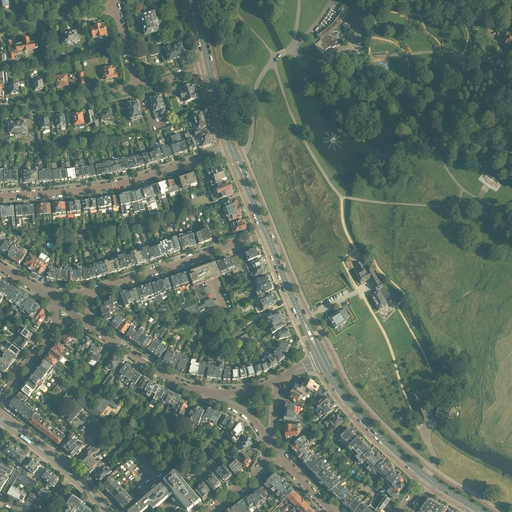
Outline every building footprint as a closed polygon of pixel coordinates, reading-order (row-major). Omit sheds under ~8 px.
[(1,0),(3,7),(5,6),(6,8),(9,8),(10,8),(8,0),(1,0)] [(346,0),(347,5),(341,6),(340,8),(338,13),(341,15),(337,19),(334,24),(332,26),(330,27),(327,30),(324,32),(318,36),(319,37),(313,43),(322,54),(328,49),(331,47),(332,48),(333,48),(334,48),(334,47),(335,47),(335,46),(337,47),(343,41),(344,40),(341,36),(346,32),(352,19),(351,17),(352,18),(353,18),(353,17),(356,11),(350,8),(351,5),(351,3),(354,2),(354,0),(346,0)] [(145,35),(151,34),(159,32),(157,26),(158,26),(157,19),(156,20),(154,13),(141,16),(141,18),(137,19),(138,23),(142,22),(145,35)] [(104,25),(91,28),(94,38),(107,35),(104,25)] [(65,44),(67,43),(68,44),(70,44),(71,43),(74,42),(74,43),(75,43),(76,43),(77,42),(77,41),(78,41),(80,40),(78,35),(77,35),(76,31),(72,32),(71,31),(69,32),(68,33),(64,34),(65,38),(63,39),(64,44),(65,44)] [(505,39),(503,43),(509,45),(508,45),(511,46),(511,33),(511,34),(511,35),(507,33),(505,39)] [(163,35),(159,36),(154,37),(154,38),(155,41),(156,44),(156,45),(165,42),(165,46),(164,46),(173,44),(172,40),(171,40),(168,38),(168,37),(164,38),(163,35)] [(28,52),(30,52),(29,50),(35,49),(38,48),(37,45),(35,45),(34,43),(30,44),(29,38),(23,39),(24,42),(12,44),(11,42),(7,42),(8,51),(5,52),(7,60),(14,59),(14,56),(18,55),(17,54),(25,52),(25,53),(25,54),(26,54),(27,54),(28,54),(28,53),(28,52)] [(163,63),(170,61),(171,62),(172,61),(172,60),(182,58),(183,59),(185,58),(186,57),(185,55),(184,54),(181,45),(176,46),(175,43),(177,43),(173,44),(164,46),(149,51),(149,54),(149,56),(150,56),(159,54),(159,53),(159,52),(165,50),(166,54),(164,54),(164,57),(162,57),(163,63)] [(116,71),(115,71),(114,67),(113,68),(113,67),(100,70),(101,74),(103,74),(104,80),(115,78),(116,77),(116,74),(116,71)] [(84,74),(77,76),(79,85),(86,84),(84,74)] [(66,76),(56,78),(57,88),(62,87),(62,86),(68,86),(67,80),(68,79),(67,77),(66,77),(66,76)] [(38,79),(34,79),(34,84),(33,84),(34,88),(35,88),(35,91),(44,90),(42,77),(37,78),(38,79)] [(13,82),(9,82),(10,87),(9,87),(9,91),(10,90),(10,94),(19,93),(18,80),(13,81),(13,82)] [(192,86),(192,85),(179,89),(183,103),(196,99),(196,98),(197,98),(198,97),(197,95),(196,94),(195,95),(193,89),(194,89),(195,88),(194,86),(193,86),(192,86)] [(163,104),(162,103),(161,98),(161,97),(161,96),(160,95),(159,96),(158,97),(151,99),(154,109),(152,109),(156,120),(167,117),(166,113),(165,113),(163,106),(164,105),(163,104)] [(127,106),(129,113),(129,114),(129,115),(130,116),(131,122),(141,119),(137,103),(132,104),(130,103),(128,104),(127,106)] [(103,114),(100,115),(101,120),(104,120),(106,119),(106,121),(114,122),(114,118),(112,117),(111,111),(111,110),(110,109),(109,109),(109,110),(106,110),(106,108),(102,109),(103,114)] [(95,123),(95,121),(93,111),(86,113),(88,125),(93,124),(95,123)] [(192,123),(204,119),(203,116),(203,115),(202,111),(198,112),(198,111),(191,113),(193,118),(191,118),(192,123)] [(73,115),(75,126),(75,128),(84,127),(82,113),(73,115)] [(56,123),(57,128),(61,127),(61,128),(66,128),(64,116),(56,117),(56,120),(55,120),(56,123)] [(45,129),(45,131),(50,130),(50,127),(49,117),(40,119),(40,122),(39,122),(39,125),(41,125),(41,128),(42,130),(45,129)] [(204,119),(192,123),(189,124),(190,126),(191,127),(192,127),(193,128),(193,129),(194,130),(194,131),(195,131),(203,129),(203,127),(206,126),(205,122),(205,121),(204,119)] [(17,123),(18,139),(22,138),(21,135),(22,135),(22,133),(27,133),(27,132),(28,132),(28,128),(27,128),(26,122),(23,121),(21,122),(17,123)] [(16,139),(18,139),(17,123),(13,123),(11,122),(9,123),(9,129),(8,130),(8,133),(9,133),(9,134),(14,134),(14,133),(15,133),(15,136),(16,139)] [(203,132),(202,130),(194,132),(195,136),(199,147),(202,146),(202,147),(204,146),(204,147),(206,146),(207,145),(208,145),(210,145),(210,144),(211,144),(211,142),(211,141),(211,140),(210,139),(210,138),(210,137),(210,136),(209,135),(208,133),(207,130),(203,132)] [(150,155),(153,163),(160,161),(155,144),(159,143),(159,141),(158,138),(156,132),(152,133),(155,142),(151,144),(153,151),(153,154),(150,155)] [(175,136),(180,154),(184,152),(185,153),(187,152),(187,151),(188,151),(184,141),(182,142),(179,134),(176,136),(175,136)] [(189,134),(185,136),(190,151),(193,150),(194,150),(195,150),(196,149),(197,149),(193,137),(190,138),(189,134)] [(173,136),(171,137),(173,144),(170,145),(171,147),(174,156),(174,155),(175,156),(177,155),(180,154),(175,136),(173,136)] [(172,156),(169,148),(169,147),(166,148),(163,140),(162,137),(158,138),(159,141),(159,143),(165,159),(165,158),(168,157),(169,158),(171,157),(171,156),(172,156)] [(155,144),(160,161),(165,159),(159,143),(155,144)] [(142,154),(143,159),(144,159),(146,165),(153,163),(150,155),(147,156),(144,148),(140,149),(142,154)] [(134,157),(137,168),(144,166),(141,155),(138,156),(138,154),(133,155),(134,157)] [(137,168),(134,157),(133,155),(129,157),(130,159),(127,159),(129,167),(130,170),(137,168)] [(90,157),(91,160),(88,161),(89,166),(87,166),(89,177),(93,177),(96,177),(93,165),(95,164),(93,159),(93,157),(90,157)] [(122,158),(118,159),(119,161),(122,172),(126,171),(126,170),(129,169),(127,165),(128,165),(126,158),(123,159),(122,158)] [(122,172),(119,161),(118,159),(114,160),(115,162),(111,162),(113,169),(113,170),(114,173),(117,172),(118,173),(122,172)] [(40,183),(46,182),(45,170),(43,171),(42,165),(40,165),(39,161),(37,161),(38,166),(38,165),(40,183)] [(67,180),(65,163),(65,161),(61,161),(62,169),(59,169),(61,181),(65,180),(67,180)] [(86,178),(89,177),(87,166),(85,166),(83,161),(80,162),(83,178),(86,178)] [(73,168),(75,179),(79,179),(82,179),(79,162),(75,163),(76,168),(73,168)] [(106,175),(103,164),(103,162),(99,163),(99,165),(96,166),(98,176),(106,175)] [(103,162),(103,164),(106,175),(113,174),(111,167),(112,167),(111,162),(107,163),(107,162),(103,162)] [(30,169),(30,166),(30,163),(27,163),(27,170),(27,171),(27,172),(21,172),(21,173),(20,173),(20,178),(22,178),(23,184),(27,183),(31,183),(30,172),(31,171),(31,170),(31,169),(30,169)] [(72,180),(75,179),(73,168),(70,168),(70,163),(66,163),(68,180),(72,180)] [(57,181),(61,181),(59,169),(57,169),(56,164),(52,165),(54,181),(57,181)] [(39,182),(37,165),(35,165),(35,169),(34,169),(34,170),(34,171),(31,171),(30,172),(31,183),(39,182)] [(48,170),(45,170),(46,182),(53,182),(51,165),(47,165),(48,170)] [(212,178),(224,173),(225,172),(224,169),(222,169),(221,165),(206,172),(207,175),(210,174),(212,178)] [(478,179),(496,192),(502,183),(483,171),(478,179)] [(210,183),(212,187),(219,184),(224,182),(223,180),(226,179),(224,173),(212,178),(213,181),(210,183)] [(179,179),(181,184),(182,189),(197,184),(194,174),(187,176),(188,176),(186,177),(185,177),(179,179)] [(166,183),(169,194),(178,191),(177,188),(176,188),(175,185),(176,185),(175,183),(174,181),(173,181),(166,183)] [(160,193),(161,196),(162,199),(164,205),(168,204),(165,195),(164,194),(168,192),(165,183),(159,185),(160,188),(161,192),(160,193)] [(219,184),(212,187),(208,188),(213,202),(233,194),(233,193),(230,185),(229,185),(225,187),(224,184),(220,186),(219,184)] [(162,199),(161,196),(160,193),(159,193),(158,189),(159,189),(157,186),(151,188),(154,197),(158,196),(159,200),(162,199)] [(142,190),(145,200),(147,204),(150,215),(151,215),(152,217),(155,216),(154,214),(159,213),(155,201),(154,197),(151,188),(142,190)] [(144,210),(143,205),(147,204),(145,200),(142,190),(135,192),(140,211),(144,210)] [(129,205),(132,204),(134,213),(139,212),(134,193),(127,194),(129,205)] [(122,215),(123,215),(127,215),(126,205),(129,205),(127,194),(119,196),(121,208),(120,208),(120,210),(121,215),(122,218),(123,218),(122,215)] [(118,208),(119,208),(117,197),(115,197),(115,196),(111,197),(113,208),(113,209),(113,212),(118,211),(118,208)] [(103,199),(105,210),(112,209),(110,198),(108,198),(103,199)] [(84,213),(90,212),(89,201),(82,202),(84,213)] [(223,209),(225,213),(238,208),(236,204),(237,204),(237,203),(236,202),(236,201),(233,202),(232,201),(226,204),(225,203),(222,204),(224,208),(225,207),(226,208),(223,209)] [(75,215),(73,203),(67,204),(68,216),(75,215)] [(44,218),(43,206),(37,206),(37,209),(36,209),(36,212),(37,212),(37,218),(44,218)] [(12,226),(15,226),(15,217),(14,207),(7,208),(8,220),(12,220),(12,226)] [(238,208),(225,213),(226,218),(228,218),(230,224),(231,224),(233,223),(233,222),(236,221),(239,220),(238,219),(242,217),(240,213),(240,212),(240,211),(239,209),(238,209),(238,208)] [(231,224),(231,227),(232,228),(233,233),(246,229),(244,225),(245,224),(245,223),(245,222),(244,221),(241,222),(241,220),(233,223),(231,224)] [(201,231),(205,242),(212,240),(214,239),(211,230),(209,230),(208,225),(203,226),(204,229),(201,230),(201,231)] [(201,231),(195,233),(198,245),(205,242),(201,231)] [(186,236),(190,247),(196,245),(194,238),(193,235),(192,236),(191,232),(187,233),(188,235),(186,236)] [(179,236),(180,239),(179,240),(180,243),(183,250),(190,247),(186,236),(183,237),(182,235),(179,236)] [(171,240),(174,253),(179,251),(179,249),(180,249),(176,238),(171,240)] [(11,242),(7,240),(0,251),(0,253),(2,254),(4,253),(5,254),(6,253),(7,253),(13,244),(11,242)] [(168,255),(174,253),(171,240),(167,241),(164,242),(168,255)] [(161,257),(168,255),(164,242),(157,245),(161,257)] [(151,247),(152,247),(151,245),(151,244),(145,246),(150,261),(155,259),(151,247)] [(14,248),(13,247),(8,254),(9,255),(8,257),(13,261),(21,250),(18,248),(19,247),(16,245),(14,248)] [(155,259),(161,257),(157,245),(152,247),(151,247),(155,259)] [(147,262),(149,261),(145,249),(139,251),(143,263),(147,261),(147,262)] [(248,262),(251,261),(253,260),(260,257),(257,250),(256,249),(256,250),(245,253),(248,262)] [(23,251),(21,250),(13,261),(19,264),(21,262),(21,263),(26,256),(25,255),(27,252),(24,250),(23,251)] [(140,264),(143,263),(139,251),(134,252),(138,265),(140,264)] [(136,265),(138,265),(134,252),(128,254),(132,266),(136,265)] [(132,266),(128,254),(122,256),(126,267),(126,268),(129,268),(128,268),(132,266)] [(28,268),(32,270),(38,257),(35,255),(34,257),(30,255),(28,259),(27,258),(24,265),(28,267),(28,268)] [(125,267),(126,267),(122,256),(118,257),(116,258),(115,258),(119,271),(120,270),(123,269),(126,269),(125,267)] [(241,265),(238,256),(231,258),(234,267),(241,265)] [(44,261),(38,257),(32,270),(32,271),(32,272),(35,274),(36,273),(37,273),(40,275),(41,274),(43,275),(48,265),(49,264),(48,263),(50,259),(47,257),(44,261)] [(118,271),(119,271),(115,258),(110,260),(114,272),(115,272),(114,272),(118,271)] [(227,260),(223,261),(227,271),(228,271),(232,270),(233,274),(237,273),(235,268),(234,269),(231,259),(230,259),(229,258),(227,259),(227,260)] [(111,273),(114,272),(110,260),(105,262),(109,274),(111,273)] [(253,260),(251,261),(251,263),(247,264),(248,268),(250,267),(252,271),(262,267),(261,263),(261,262),(260,260),(257,261),(257,262),(254,263),(253,260)] [(105,275),(109,274),(105,262),(102,263),(101,261),(98,262),(99,264),(103,276),(105,275)] [(230,275),(228,271),(227,271),(223,261),(222,261),(220,261),(220,262),(217,263),(220,274),(225,272),(226,276),(230,275)] [(376,291),(375,292),(369,295),(378,311),(388,305),(384,299),(385,298),(385,299),(389,297),(384,288),(382,289),(382,288),(370,266),(364,270),(360,262),(356,264),(360,270),(355,273),(361,284),(369,279),(376,291)] [(190,272),(188,273),(201,306),(197,307),(196,304),(183,308),(187,319),(196,315),(197,319),(202,317),(203,320),(218,313),(212,299),(206,301),(200,285),(205,283),(210,281),(215,279),(221,277),(215,263),(210,265),(205,267),(200,269),(194,271),(194,270),(190,272)] [(99,264),(94,265),(97,278),(100,277),(103,276),(99,264)] [(55,266),(50,265),(47,278),(53,279),(55,266)] [(81,268),(79,268),(78,265),(74,265),(75,268),(76,281),(83,281),(81,268)] [(87,267),(90,279),(96,278),(93,265),(87,267)] [(62,267),(55,266),(53,279),(58,280),(58,281),(61,281),(62,267)] [(90,279),(87,267),(81,268),(83,281),(85,280),(85,281),(90,280),(90,279)] [(262,267),(252,271),(253,274),(251,275),(252,279),(253,278),(254,280),(260,278),(259,275),(261,274),(262,275),(265,273),(264,270),(262,267)] [(185,287),(191,285),(187,273),(180,275),(185,287)] [(179,289),(185,287),(180,275),(175,277),(179,289)] [(174,291),(179,289),(175,277),(170,279),(174,291)] [(261,278),(255,280),(257,287),(269,282),(268,279),(267,279),(266,277),(261,279),(261,278)] [(168,280),(162,282),(166,294),(172,292),(168,280)] [(167,296),(166,294),(162,282),(156,283),(160,295),(161,298),(167,296)] [(161,298),(156,283),(151,285),(156,300),(161,298)] [(259,298),(264,295),(269,292),(272,290),(269,283),(258,288),(260,293),(257,294),(259,297),(259,298)] [(9,287),(6,285),(0,294),(0,302),(4,296),(6,298),(12,289),(12,287),(10,286),(9,287)] [(144,287),(148,300),(155,298),(150,285),(144,287)] [(141,303),(148,300),(144,287),(137,290),(141,303)] [(14,303),(20,293),(13,289),(6,300),(10,302),(11,301),(14,303)] [(138,306),(139,308),(141,307),(140,302),(136,290),(133,291),(131,291),(129,292),(132,301),(133,304),(137,303),(138,306)] [(133,304),(132,301),(129,292),(128,293),(126,293),(124,294),(121,295),(125,307),(127,312),(129,312),(128,308),(130,308),(128,304),(131,303),(132,304),(133,304)] [(28,298),(20,293),(14,303),(17,305),(16,306),(14,310),(17,312),(18,310),(19,310),(25,301),(26,301),(28,298)] [(265,297),(264,295),(259,298),(259,297),(258,298),(261,305),(257,307),(260,312),(277,304),(275,299),(274,299),(275,299),(276,297),(275,295),(272,294),(272,295),(271,294),(265,297)] [(113,306),(117,304),(117,305),(123,304),(121,299),(116,301),(114,297),(109,299),(107,300),(108,303),(105,304),(103,303),(101,306),(100,308),(99,311),(101,312),(114,308),(115,308),(115,306),(114,306),(113,306)] [(24,311),(27,313),(34,303),(34,302),(32,301),(31,301),(28,299),(24,305),(23,305),(20,310),(23,313),(24,311)] [(38,305),(34,303),(27,313),(31,315),(29,317),(33,320),(36,314),(40,308),(38,306),(38,305)] [(116,312),(114,308),(101,312),(101,315),(102,317),(104,317),(104,319),(109,324),(116,314),(114,313),(114,312),(116,312)] [(340,312),(328,319),(329,319),(335,329),(346,322),(345,320),(349,317),(344,309),(340,312)] [(39,327),(39,328),(43,322),(42,322),(45,319),(44,317),(45,317),(44,313),(44,312),(40,310),(31,323),(31,322),(27,327),(25,330),(27,331),(33,323),(35,325),(34,327),(37,329),(39,327)] [(271,327),(284,319),(284,318),(283,316),(282,315),(281,316),(280,314),(275,316),(275,315),(271,316),(266,318),(271,327)] [(118,315),(117,317),(111,325),(115,328),(115,329),(117,330),(124,321),(121,319),(122,318),(118,315)] [(284,319),(271,327),(272,330),(270,331),(272,334),(276,332),(276,331),(285,326),(284,324),(286,323),(284,319)] [(134,321),(132,324),(127,331),(128,331),(129,332),(126,337),(127,338),(131,341),(131,340),(138,331),(134,328),(136,324),(135,323),(136,322),(134,321)] [(124,335),(127,331),(132,324),(128,322),(126,324),(124,322),(118,331),(124,335)] [(131,340),(134,342),(134,343),(136,344),(144,333),(143,332),(145,330),(141,327),(138,331),(131,340)] [(285,339),(286,339),(286,341),(290,340),(288,331),(286,327),(281,330),(281,331),(280,331),(280,332),(277,333),(279,340),(285,338),(285,339)] [(25,330),(23,328),(21,331),(20,330),(17,333),(21,335),(28,341),(30,339),(33,336),(27,331),(25,330)] [(62,337),(66,345),(78,340),(75,335),(74,336),(73,333),(72,333),(71,333),(68,334),(68,335),(62,337)] [(149,336),(144,333),(136,344),(138,346),(138,345),(141,347),(149,336)] [(14,339),(12,342),(22,349),(27,342),(20,336),(16,341),(14,339)] [(149,336),(141,347),(144,350),(144,349),(146,350),(154,340),(149,336)] [(252,344),(250,341),(247,336),(238,340),(240,344),(243,342),(246,348),(252,344)] [(82,337),(82,338),(80,343),(82,344),(78,351),(78,352),(80,353),(81,353),(84,348),(86,349),(87,349),(92,342),(86,338),(86,339),(82,337)] [(160,343),(155,339),(152,344),(147,352),(149,353),(150,353),(150,352),(153,354),(160,343)] [(65,349),(65,348),(57,342),(57,343),(56,343),(55,345),(55,346),(53,348),(61,354),(62,353),(64,355),(67,351),(65,349)] [(279,346),(277,349),(287,353),(288,351),(287,351),(288,348),(291,348),(290,345),(288,346),(280,342),(280,343),(278,342),(276,345),(279,346)] [(160,343),(153,354),(157,357),(156,358),(159,359),(163,352),(164,353),(165,351),(167,348),(160,343)] [(9,344),(7,346),(5,349),(8,351),(16,357),(21,352),(9,344)] [(4,358),(12,363),(16,357),(8,351),(5,349),(0,345),(0,350),(6,355),(4,358)] [(65,348),(65,349),(71,353),(75,356),(77,352),(73,350),(67,346),(65,348)] [(90,358),(97,363),(97,362),(99,364),(107,352),(104,351),(101,356),(97,353),(101,348),(98,346),(96,349),(93,346),(92,348),(91,347),(89,349),(87,353),(88,353),(88,354),(91,356),(90,358)] [(166,353),(167,354),(163,362),(162,361),(162,362),(168,365),(174,354),(171,352),(173,349),(170,347),(169,347),(169,348),(166,353)] [(48,354),(57,361),(57,360),(58,361),(60,362),(64,357),(53,349),(51,351),(50,350),(49,353),(49,354),(48,354)] [(273,350),(270,353),(279,362),(284,357),(277,350),(275,352),(273,350)] [(58,361),(57,360),(57,361),(48,354),(46,357),(45,360),(53,366),(57,369),(59,367),(55,364),(58,361)] [(177,356),(174,354),(168,365),(174,369),(178,361),(179,362),(181,355),(178,354),(177,356)] [(182,354),(181,359),(176,369),(181,371),(181,372),(184,373),(186,369),(185,368),(187,363),(188,364),(190,360),(186,358),(187,356),(182,354)] [(263,357),(265,360),(270,368),(272,367),(273,367),(275,366),(275,365),(277,364),(275,359),(273,360),(270,355),(267,357),(266,355),(263,357)] [(109,370),(113,373),(120,362),(112,356),(105,367),(105,369),(108,371),(109,370)] [(192,375),(196,376),(198,365),(195,364),(196,362),(197,358),(193,357),(192,361),(190,365),(192,365),(191,367),(189,374),(192,375)] [(0,363),(8,369),(12,363),(4,358),(2,360),(0,358),(0,363)] [(210,378),(214,379),(216,367),(217,360),(213,359),(213,361),(209,361),(207,369),(208,369),(207,378),(210,379),(210,378)] [(42,364),(40,366),(50,374),(52,371),(50,370),(52,367),(44,360),(44,361),(42,361),(41,362),(42,364)] [(257,361),(251,363),(256,375),(262,373),(257,361)] [(199,364),(198,365),(196,376),(200,376),(200,377),(203,377),(205,368),(206,368),(207,364),(203,363),(199,362),(199,364)] [(219,367),(216,367),(214,379),(218,379),(221,380),(222,371),(223,371),(224,367),(224,363),(220,362),(219,367)] [(263,362),(259,364),(263,372),(267,371),(269,370),(265,362),(263,363),(263,362)] [(116,374),(114,377),(113,378),(115,379),(118,375),(118,376),(118,375),(121,377),(119,380),(118,379),(117,379),(116,381),(116,383),(120,385),(120,384),(124,379),(131,369),(125,365),(120,372),(119,371),(116,374)] [(251,365),(245,367),(248,377),(252,376),(255,376),(251,365)] [(50,374),(40,366),(39,368),(37,368),(36,369),(36,370),(36,371),(35,371),(46,379),(48,376),(49,376),(50,374)] [(231,367),(225,367),(223,380),(228,380),(230,380),(230,377),(232,377),(231,369),(231,367)] [(245,367),(238,368),(240,379),(244,378),(247,378),(245,368),(245,367)] [(131,369),(124,379),(120,384),(123,386),(124,384),(127,386),(129,383),(136,373),(134,371),(134,370),(132,369),(131,369)] [(46,379),(35,371),(34,373),(34,374),(32,376),(43,384),(44,381),(46,379)] [(134,390),(132,389),(141,376),(136,373),(129,383),(131,384),(129,387),(131,388),(129,391),(132,393),(134,390)] [(108,386),(113,378),(114,377),(110,375),(104,383),(108,386)] [(43,384),(32,376),(31,376),(30,378),(30,379),(28,381),(39,389),(43,384)] [(143,393),(145,391),(144,390),(149,381),(150,381),(143,377),(138,387),(137,388),(142,391),(140,393),(143,395),(143,393)] [(39,389),(28,381),(27,383),(26,383),(25,385),(25,386),(35,394),(37,391),(39,389)] [(314,393),(318,396),(323,393),(321,390),(320,390),(320,389),(320,388),(313,385),(314,384),(309,381),(308,383),(305,381),(304,384),(303,384),(303,385),(302,385),(301,386),(310,391),(314,393)] [(150,382),(145,391),(143,393),(147,395),(146,396),(149,398),(150,396),(153,398),(158,386),(155,384),(155,385),(153,384),(152,382),(150,382)] [(69,389),(63,384),(61,387),(67,392),(69,389)] [(308,396),(310,391),(301,386),(300,386),(299,386),(298,386),(296,385),(295,385),(295,386),(292,391),(303,396),(305,397),(306,398),(308,396)] [(35,394),(25,386),(23,388),(22,388),(21,390),(21,391),(31,399),(33,396),(35,394)] [(158,386),(153,398),(154,398),(153,400),(152,400),(150,405),(154,407),(157,401),(160,403),(166,391),(165,391),(164,389),(162,389),(160,388),(161,388),(158,386)] [(419,390),(407,395),(420,426),(432,421),(419,390)] [(167,392),(166,391),(160,403),(159,405),(160,405),(160,406),(161,406),(163,404),(168,406),(174,394),(167,391),(167,392)] [(301,400),(303,396),(292,391),(291,391),(289,393),(290,395),(289,398),(292,400),(295,402),(294,404),(302,406),(302,404),(303,404),(304,402),(304,401),(301,400)] [(20,392),(15,398),(13,400),(12,400),(7,406),(12,410),(13,409),(14,410),(22,400),(25,396),(20,392)] [(103,393),(93,407),(102,414),(109,404),(116,410),(120,404),(116,402),(111,398),(103,393)] [(181,398),(174,394),(168,406),(172,408),(172,409),(175,410),(178,406),(177,406),(181,398)] [(72,408),(70,410),(66,415),(70,418),(67,422),(71,425),(74,421),(77,416),(82,411),(85,406),(86,407),(85,409),(97,419),(102,414),(93,407),(90,403),(81,396),(77,401),(78,401),(75,404),(75,405),(72,408)] [(321,411),(329,404),(328,403),(329,403),(328,402),(324,397),(323,398),(322,397),(320,399),(319,397),(313,402),(318,408),(316,409),(319,413),(321,411)] [(187,400),(182,398),(176,410),(175,412),(179,414),(179,415),(184,417),(183,418),(184,418),(185,416),(184,416),(187,409),(186,409),(187,406),(186,406),(188,403),(186,402),(187,400)] [(19,414),(27,404),(24,402),(22,400),(14,410),(14,411),(16,413),(17,412),(19,414)] [(32,407),(27,404),(19,414),(21,416),(21,417),(23,418),(32,407)] [(302,406),(294,404),(294,406),(291,405),(292,405),(289,405),(286,405),(285,408),(286,408),(285,413),(298,414),(298,407),(301,407),(302,406)] [(439,419),(438,423),(447,425),(451,409),(446,408),(446,407),(438,405),(435,418),(439,419)] [(199,424),(205,409),(203,409),(204,407),(204,406),(202,406),(201,408),(200,407),(199,409),(195,407),(192,413),(191,412),(189,416),(189,418),(187,417),(185,416),(184,418),(186,419),(185,421),(189,423),(189,421),(193,422),(193,421),(194,422),(193,424),(198,426),(199,424)] [(321,412),(317,415),(317,414),(314,417),(316,420),(319,417),(320,418),(322,420),(323,419),(325,417),(333,410),(333,409),(332,407),(330,407),(329,407),(328,406),(321,412)] [(29,422),(35,414),(37,412),(34,410),(32,407),(23,418),(24,418),(26,420),(26,421),(28,422),(29,422)] [(210,423),(215,411),(208,408),(205,415),(204,415),(203,419),(206,421),(205,422),(209,423),(210,422),(210,423)] [(221,419),(219,419),(222,414),(215,411),(210,423),(216,425),(216,424),(217,423),(218,424),(221,419)] [(291,421),(299,422),(299,423),(300,423),(299,424),(300,424),(306,424),(306,422),(299,421),(299,418),(298,418),(298,414),(285,413),(285,417),(284,417),(284,420),(288,421),(291,421)] [(45,422),(35,414),(29,422),(30,423),(30,424),(31,425),(32,425),(37,428),(37,429),(38,430),(39,430),(45,422)] [(225,428),(229,419),(223,415),(221,419),(218,424),(219,424),(220,425),(219,426),(224,428),(225,428)] [(331,426),(334,430),(343,422),(343,421),(341,418),(340,419),(340,418),(339,418),(337,415),(334,417),(334,416),(330,419),(329,418),(327,421),(324,424),(326,427),(327,426),(328,428),(331,426)] [(231,430),(231,431),(236,422),(229,419),(225,428),(224,428),(230,432),(231,430)] [(49,438),(56,429),(45,422),(39,430),(40,430),(40,431),(41,432),(42,432),(46,435),(47,436),(48,437),(49,437),(49,438)] [(243,435),(241,434),(244,431),(243,430),(244,428),(242,426),(239,423),(232,432),(231,434),(234,437),(231,440),(235,443),(239,438),(238,438),(239,436),(241,437),(243,435)] [(299,424),(295,423),(296,425),(285,426),(285,431),(285,437),(286,437),(286,438),(287,439),(290,439),(291,438),(291,436),(297,436),(297,432),(298,431),(300,430),(300,424),(299,424)] [(82,434),(87,428),(83,425),(79,432),(82,434)] [(60,432),(56,429),(49,438),(50,438),(50,439),(51,440),(52,440),(59,445),(65,437),(63,435),(67,431),(63,428),(60,432)] [(351,442),(357,437),(354,434),(353,434),(352,433),(353,432),(352,432),(353,431),(351,429),(350,429),(348,430),(341,435),(340,437),(339,438),(342,441),(339,444),(341,446),(344,444),(346,447),(351,442)] [(68,437),(69,438),(70,438),(67,442),(65,440),(63,442),(65,444),(62,447),(68,452),(77,441),(74,438),(75,437),(71,434),(68,437)] [(358,437),(347,448),(346,447),(340,453),(341,454),(342,454),(345,451),(346,452),(349,450),(352,453),(364,442),(362,441),(361,440),(358,437)] [(247,450),(246,449),(252,445),(250,441),(251,440),(249,438),(248,438),(243,440),(244,440),(241,442),(240,439),(237,443),(239,447),(240,447),(242,450),(243,450),(244,450),(244,451),(247,450)] [(296,453),(304,446),(305,445),(306,444),(304,441),(303,442),(300,438),(294,443),(295,444),(292,446),(291,446),(291,448),(294,451),(296,453)] [(81,444),(77,441),(68,452),(73,456),(75,454),(77,455),(81,451),(81,450),(85,446),(81,443),(81,444)] [(364,443),(364,442),(352,453),(356,457),(355,457),(355,458),(354,459),(355,461),(354,462),(355,462),(358,460),(361,457),(360,457),(369,449),(367,447),(367,446),(365,444),(364,444),(364,443)] [(21,451),(22,451),(16,446),(15,447),(10,443),(5,449),(5,448),(2,451),(9,456),(10,455),(15,459),(16,459),(21,451)] [(100,448),(94,443),(80,456),(82,458),(81,459),(83,460),(80,463),(82,465),(85,468),(86,468),(97,458),(97,457),(94,454),(91,451),(93,450),(95,453),(100,448)] [(310,451),(305,445),(304,446),(296,453),(297,455),(300,459),(311,451),(310,450),(310,451)] [(362,463),(365,465),(375,455),(375,454),(374,453),(374,452),(373,452),(372,452),(371,452),(369,450),(363,457),(362,456),(357,462),(358,463),(359,462),(361,464),(362,463)] [(27,456),(21,451),(16,459),(15,459),(14,460),(20,465),(23,462),(22,462),(27,456)] [(305,465),(314,458),(315,457),(313,454),(311,451),(300,459),(303,463),(305,465)] [(234,457),(240,463),(242,465),(246,467),(248,463),(250,459),(246,457),(246,456),(244,455),(243,453),(242,453),(241,453),(240,452),(234,457)] [(105,464),(114,456),(111,454),(104,462),(102,464),(100,461),(103,458),(100,455),(97,457),(97,458),(86,468),(88,471),(88,472),(90,474),(93,471),(94,473),(97,470),(98,471),(105,464)] [(377,455),(375,455),(365,465),(367,468),(366,469),(370,472),(373,469),(374,468),(374,467),(380,461),(378,459),(378,458),(378,456),(377,455)] [(320,462),(315,457),(314,458),(305,465),(307,467),(310,471),(310,470),(320,462)] [(33,474),(34,474),(37,470),(38,470),(38,469),(40,466),(40,465),(31,458),(24,467),(33,474)] [(228,467),(235,476),(237,476),(239,475),(238,473),(242,470),(240,467),(241,466),(236,460),(233,463),(232,461),(227,466),(228,467)] [(378,477),(388,465),(387,465),(382,460),(371,472),(374,475),(375,474),(378,477)] [(0,492),(0,493),(9,478),(5,476),(6,473),(10,475),(14,469),(0,461),(0,492)] [(315,475),(330,463),(331,461),(328,463),(325,465),(324,464),(323,464),(320,462),(310,470),(311,471),(311,472),(312,473),(313,473),(315,475)] [(227,479),(231,476),(224,467),(223,465),(216,471),(215,470),(217,468),(212,462),(208,466),(219,479),(221,477),(223,480),(224,479),(225,480),(227,479)] [(319,480),(320,481),(333,469),(332,468),(331,469),(330,468),(332,466),(330,463),(315,475),(317,477),(317,479),(318,480),(319,480)] [(104,481),(106,478),(105,477),(107,476),(108,476),(108,475),(112,472),(109,470),(111,468),(110,467),(111,467),(109,465),(109,466),(107,465),(105,464),(98,471),(100,473),(96,476),(95,477),(95,479),(96,480),(98,481),(99,480),(100,481),(103,479),(104,481)] [(391,468),(388,465),(378,477),(380,479),(379,479),(383,482),(385,479),(386,478),(393,471),(391,469),(391,468)] [(33,490),(37,485),(38,482),(27,477),(28,472),(23,468),(20,473),(17,471),(15,470),(2,493),(7,496),(12,486),(15,481),(31,489),(33,490)] [(47,485),(52,475),(53,475),(52,474),(52,473),(51,472),(50,473),(49,473),(50,472),(46,470),(42,478),(45,480),(45,481),(44,483),(47,485)] [(113,480),(120,473),(119,473),(117,470),(110,476),(104,482),(105,484),(103,485),(106,489),(115,481),(113,480)] [(382,484),(389,489),(389,490),(400,478),(400,477),(400,476),(398,474),(397,474),(396,473),(396,472),(395,471),(393,471),(383,484),(382,484)] [(164,482),(128,511),(141,511),(150,506),(153,510),(173,493),(188,511),(199,502),(174,473),(163,482),(164,482)] [(278,479),(276,477),(277,477),(276,475),(275,474),(274,474),(273,475),(272,473),(270,475),(271,476),(262,484),(264,486),(265,487),(265,486),(268,489),(270,487),(278,479)] [(333,475),(330,473),(320,481),(321,482),(321,483),(322,484),(323,484),(325,487),(336,478),(338,476),(336,474),(334,476),(333,475)] [(205,480),(206,482),(213,491),(218,487),(217,487),(219,485),(218,484),(220,483),(212,474),(209,477),(205,480)] [(53,475),(52,475),(47,485),(50,487),(51,486),(54,488),(59,479),(56,477),(55,476),(54,475),(53,475)] [(278,479),(270,487),(272,489),(271,490),(273,493),(274,492),(284,482),(283,482),(282,481),(282,479),(281,478),(279,478),(278,479)] [(341,482),(336,478),(325,487),(327,488),(327,490),(328,491),(330,491),(341,482)] [(401,479),(400,478),(389,490),(389,489),(386,492),(386,493),(383,496),(385,497),(387,499),(389,495),(394,499),(395,499),(397,497),(397,495),(399,494),(400,493),(400,491),(401,491),(404,487),(406,484),(405,483),(404,481),(404,480),(403,478),(402,479),(401,479)] [(342,481),(341,482),(330,491),(333,494),(333,496),(334,497),(336,497),(345,487),(342,484),(342,483),(343,483),(347,480),(345,479),(343,480),(342,481)] [(123,490),(115,481),(106,489),(114,498),(123,490)] [(274,492),(276,494),(275,495),(278,497),(279,496),(289,487),(288,487),(287,485),(287,484),(285,482),(284,482),(274,492)] [(195,490),(196,491),(202,499),(205,499),(206,498),(207,496),(206,496),(210,492),(207,489),(208,489),(206,486),(205,486),(203,483),(199,487),(199,486),(195,490)] [(17,489),(12,486),(7,496),(12,498),(17,489)] [(279,496),(281,498),(280,499),(283,502),(283,501),(293,491),(292,490),(292,488),(290,487),(289,487),(279,496)] [(349,491),(345,487),(336,497),(336,498),(337,500),(339,500),(342,503),(353,490),(351,489),(349,491)] [(22,491),(17,489),(12,498),(17,501),(22,491)] [(264,500),(266,498),(260,490),(258,489),(256,491),(256,492),(255,493),(262,504),(265,502),(264,500)] [(50,495),(49,495),(43,492),(41,491),(39,490),(36,495),(46,501),(48,497),(50,495)] [(123,490),(114,498),(124,508),(133,501),(123,490)] [(27,494),(22,491),(17,501),(22,503),(27,494)] [(283,501),(287,506),(297,496),(296,494),(296,493),(295,492),(294,492),(293,491),(283,501)] [(88,510),(84,507),(86,504),(69,492),(61,505),(68,510),(66,511),(65,511),(64,511),(62,511),(87,511),(88,510)] [(42,500),(33,495),(31,494),(29,493),(23,504),(28,506),(29,504),(32,506),(33,505),(38,507),(42,500)] [(260,506),(262,504),(255,493),(253,493),(251,494),(251,496),(250,497),(256,506),(255,506),(256,508),(258,511),(260,511),(258,507),(260,506)] [(352,493),(349,496),(342,503),(344,505),(345,505),(345,507),(346,508),(348,508),(355,500),(353,498),(355,496),(352,493)] [(243,500),(249,510),(252,508),(252,509),(255,506),(256,506),(250,497),(249,496),(243,500)] [(291,510),(301,500),(301,499),(300,498),(299,498),(297,496),(287,506),(284,509),(282,511),(283,511),(289,507),(291,510)] [(357,497),(355,500),(348,508),(350,510),(350,511),(351,511),(353,511),(362,503),(359,501),(360,500),(357,497)] [(390,501),(387,499),(385,497),(380,504),(375,511),(374,511),(383,511),(382,511),(383,510),(390,501)] [(298,511),(305,504),(305,503),(303,501),(303,502),(301,500),(291,510),(294,511),(296,509),(298,511)] [(437,511),(441,506),(440,506),(439,505),(439,504),(439,505),(437,504),(434,502),(433,501),(432,500),(432,501),(431,500),(430,500),(428,500),(426,501),(418,511),(417,511),(437,511)] [(249,511),(242,501),(237,505),(241,511),(249,511)] [(364,505),(362,503),(353,511),(363,511),(367,506),(365,504),(364,505)]
